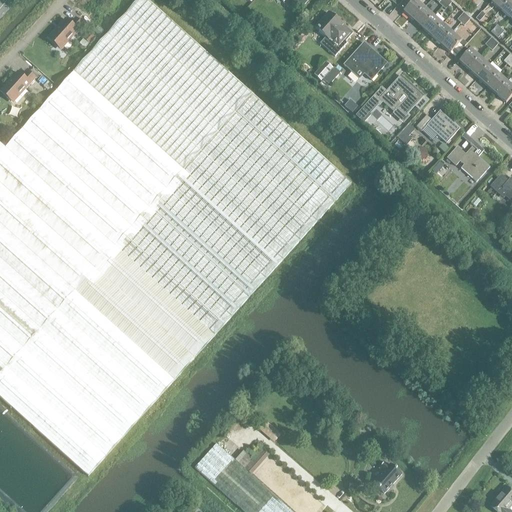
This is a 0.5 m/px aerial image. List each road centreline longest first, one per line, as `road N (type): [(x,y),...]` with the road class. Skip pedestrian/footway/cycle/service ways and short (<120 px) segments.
road 1 (residential): [(511,142),(383,27)]
road 2 (unclassified): [(438,511),(511,416)]
